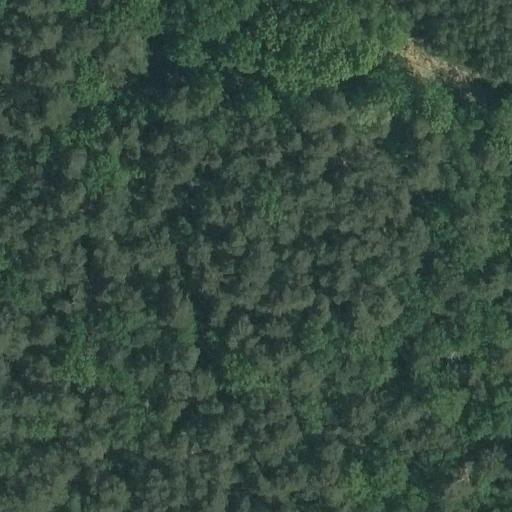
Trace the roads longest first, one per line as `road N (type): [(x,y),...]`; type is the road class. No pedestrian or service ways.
road 1 (track): [(511,121),(427,74),(366,55),(163,43)]
road 2 (track): [(138,172),(56,511)]
road 3 (track): [(175,0),(138,172)]
